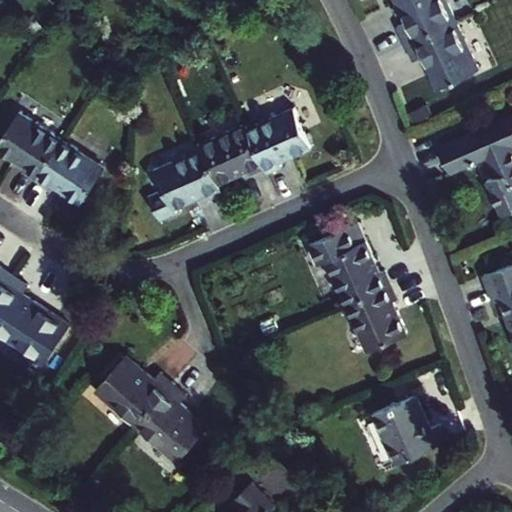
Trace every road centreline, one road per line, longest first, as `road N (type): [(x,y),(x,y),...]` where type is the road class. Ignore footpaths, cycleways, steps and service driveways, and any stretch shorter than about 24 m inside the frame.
road 1 (residential): [(404,161),(506,450)]
road 2 (residential): [(180,260),(404,161)]
road 3 (residential): [(0,208),(107,273),(180,260)]
road 4 (residential): [(336,0),(404,161)]
